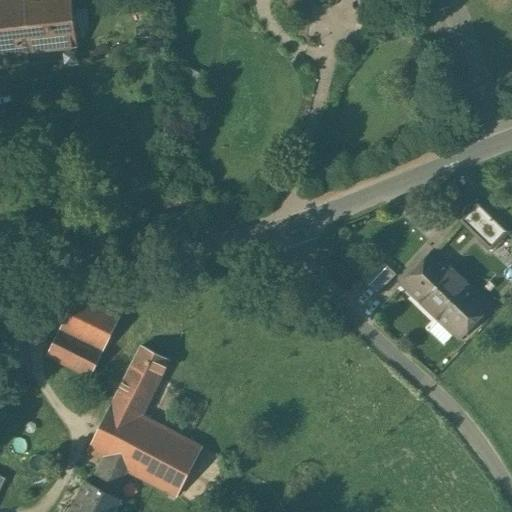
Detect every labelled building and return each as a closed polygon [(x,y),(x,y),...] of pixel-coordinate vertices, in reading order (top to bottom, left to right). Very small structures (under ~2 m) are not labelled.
[(70,0),(0,0),(0,54),(29,52),(30,60),(77,55),(70,0)] [(197,69),(188,95),(211,103),(220,77),(197,69)] [(485,210),(476,202),(460,217),(469,226),(485,210)] [(489,302),(433,251),(403,284),(460,334),(489,302)] [(394,274),(377,257),(361,274),(378,291),(394,274)] [(118,316),(76,295),(47,354),(88,375),(118,316)] [(140,344),(111,402),(140,415),(168,358),(140,344)] [(140,415),(111,402),(87,449),(103,457),(91,482),(87,480),(73,508),(65,505),(61,511),(112,511),(120,497),(112,493),(126,468),(155,483),(176,494),(201,445),(140,415)]
